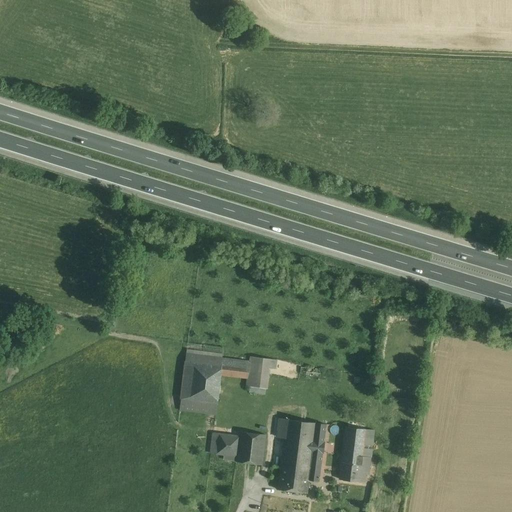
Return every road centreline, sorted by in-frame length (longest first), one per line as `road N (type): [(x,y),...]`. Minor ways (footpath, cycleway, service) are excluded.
road 1 (motorway): [(511,274),(0,111)]
road 2 (motorway): [(0,145),(511,301)]
road 3 (track): [(511,56),(232,44)]
